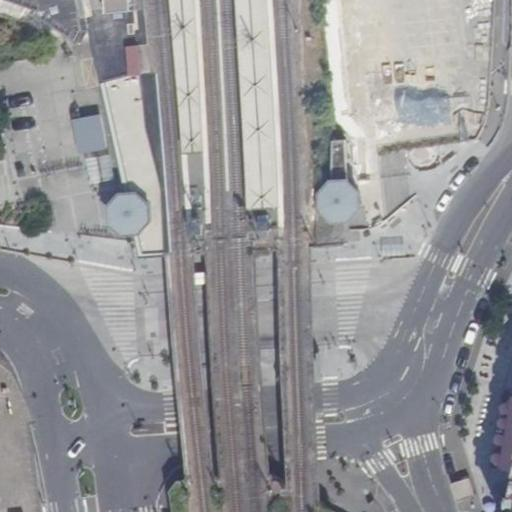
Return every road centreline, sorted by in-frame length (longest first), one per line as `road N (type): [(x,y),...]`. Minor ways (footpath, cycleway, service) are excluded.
road 1 (motorway): [(130,511),(112,384),(28,0)]
road 2 (motorway): [(0,176),(57,511)]
road 3 (tertiary): [(511,154),(462,213),(368,396)]
road 4 (tertiary): [(368,396),(150,411),(103,436)]
road 5 (tertiary): [(103,436),(89,344),(54,297),(0,268)]
road 6 (tertiary): [(154,458),(363,438)]
road 7 (tertiary): [(406,415),(493,251)]
road 8 (tertiary): [(0,324),(32,353),(55,447)]
